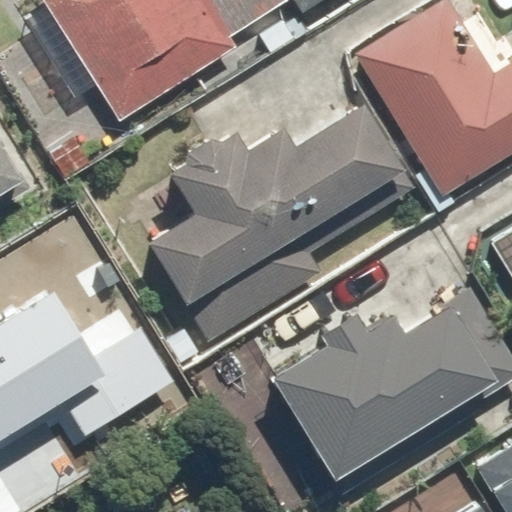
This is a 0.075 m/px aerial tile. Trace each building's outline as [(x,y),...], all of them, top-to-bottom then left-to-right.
[(45,0),(121,119),(310,0),(45,0)] [(437,186),(511,140),(511,36),(497,46),(468,0),(431,0),(352,49),(437,186)] [(303,244),(405,182),(345,84),(172,189),(183,208),(143,230),(204,339),(320,275),(303,244)] [(0,173),(14,165),(0,141),(0,173)] [(262,371),(338,492),(477,406),(472,399),(511,373),(511,358),(465,284),(395,327),(384,310),(359,326),(347,307),(312,328),(318,337),(262,371)] [(55,303),(0,335),(0,436),(65,398),(85,432),(167,384),(137,334),(90,362),(55,303)] [(511,511),(511,431),(475,455),(511,511)] [(493,511),(480,490),(442,511),(493,511)]
